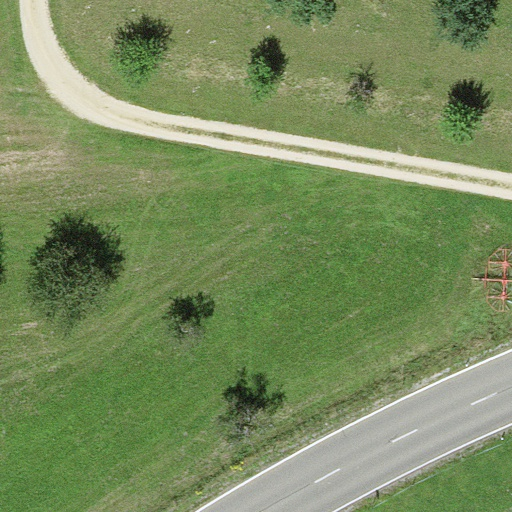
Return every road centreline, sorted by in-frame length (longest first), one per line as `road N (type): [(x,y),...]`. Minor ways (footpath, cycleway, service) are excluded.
road 1 (track): [(34,0),(34,22),(55,72),(87,106),(128,123),(511,188)]
road 2 (secondary): [(511,389),(410,431),(260,511)]
